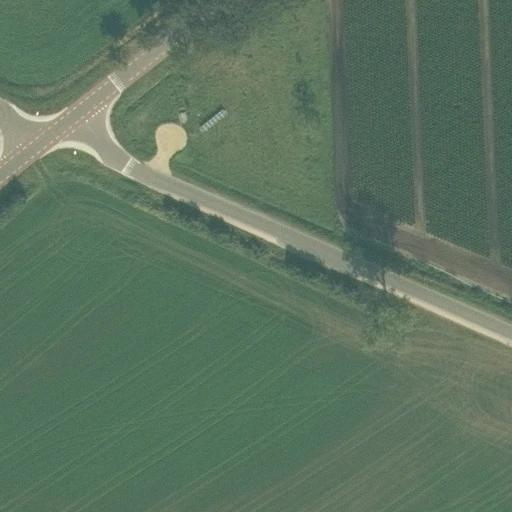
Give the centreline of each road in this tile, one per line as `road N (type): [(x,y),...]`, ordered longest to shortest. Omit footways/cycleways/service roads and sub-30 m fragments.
road 1 (unclassified): [(511,332),(114,159),(78,112)]
road 2 (tertiary): [(78,112),(219,0)]
